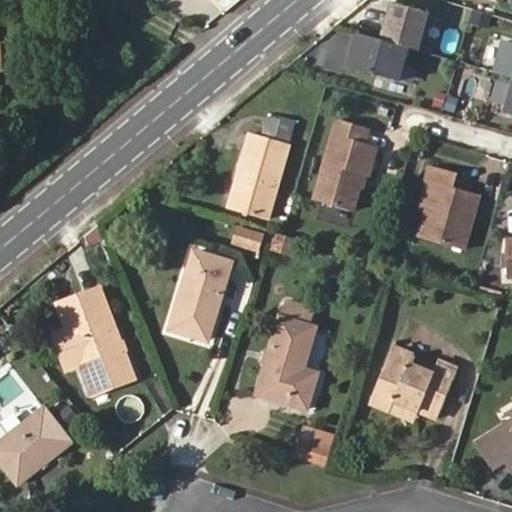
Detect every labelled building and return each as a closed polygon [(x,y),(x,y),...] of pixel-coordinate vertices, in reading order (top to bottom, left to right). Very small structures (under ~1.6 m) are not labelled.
[(511,0),(484,0),(511,12),(511,0)] [(417,51),(428,13),(392,3),(381,41),(407,48),(417,51)] [(398,81),(407,48),(381,41),(357,34),(348,67),(398,81)] [(511,44),(504,42),(494,73),(511,78),(511,44)] [(441,111),(453,114),(457,100),(445,96),(441,111)] [(266,219),(287,144),(294,122),(268,115),(261,136),(251,133),(229,208),(266,219)] [(367,182),(376,185),(384,155),(369,151),(373,134),(343,125),(318,206),(356,217),(361,202),(367,182)] [(432,185),(423,215),(417,237),(461,251),(476,195),(453,188),(456,174),(429,166),(424,182),(432,185)] [(371,205),(376,185),(367,182),(361,202),(371,205)] [(415,213),(423,215),(432,185),(424,182),(415,213)] [(264,235),(237,227),(232,244),(259,252),(264,235)] [(297,244),(274,238),(267,267),(290,273),(297,244)] [(207,342),(232,262),(195,250),(170,330),(207,342)] [(79,360),(93,395),(136,378),(98,286),(56,303),(79,360)] [(308,410),(319,372),(305,368),(317,327),(311,325),(315,312),(289,304),(285,317),(281,316),(258,395),(308,410)] [(79,360),(66,329),(52,334),(65,366),(79,360)] [(456,371),(440,365),(436,373),(409,363),(412,353),(397,348),(374,404),(414,420),(417,410),(436,417),(456,371)] [(44,407),(0,441),(0,459),(20,484),(73,443),(44,407)] [(511,470),(511,420),(478,441),(495,468),(506,462),(511,470)] [(330,448),(300,439),(295,455),(324,464),(330,448)]
